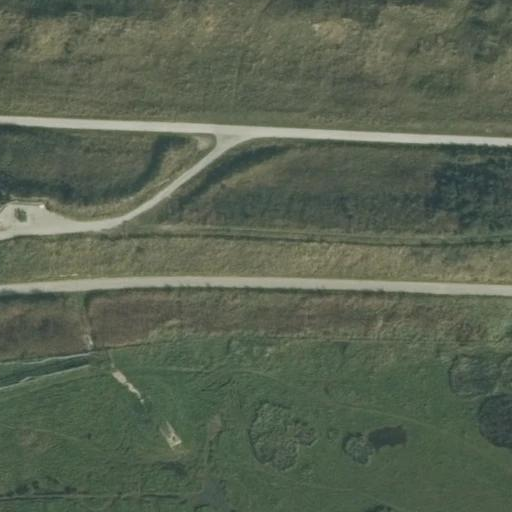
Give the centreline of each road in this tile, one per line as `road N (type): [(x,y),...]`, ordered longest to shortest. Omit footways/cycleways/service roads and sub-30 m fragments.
road 1 (unknown): [(511,238),(431,243),(85,226)]
road 2 (track): [(0,315),(71,305),(80,312),(88,356)]
